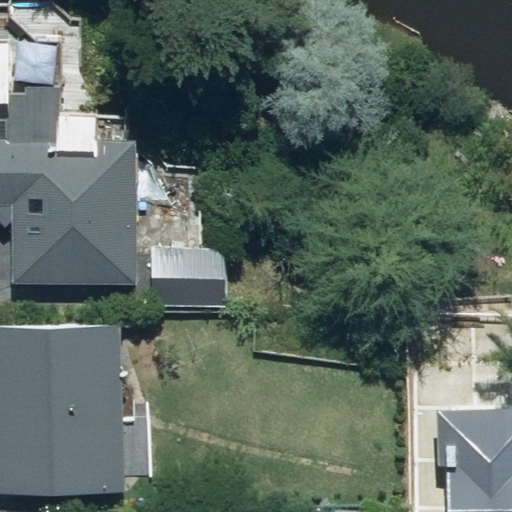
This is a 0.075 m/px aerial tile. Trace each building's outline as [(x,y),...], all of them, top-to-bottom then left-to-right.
[(20,29),(0,28),(0,86),(18,87),(20,29)] [(8,131),(0,131),(0,199),(22,201),(18,272),(140,279),(149,129),(106,126),(107,99),(68,97),(69,73),(34,71),(32,105),(9,103),(8,131)] [(238,238),(158,236),(157,300),(237,302),(238,238)] [(134,316),(0,314),(0,482),(132,484),(134,316)] [(511,511),(511,385),(456,384),(453,511),(511,511)]
